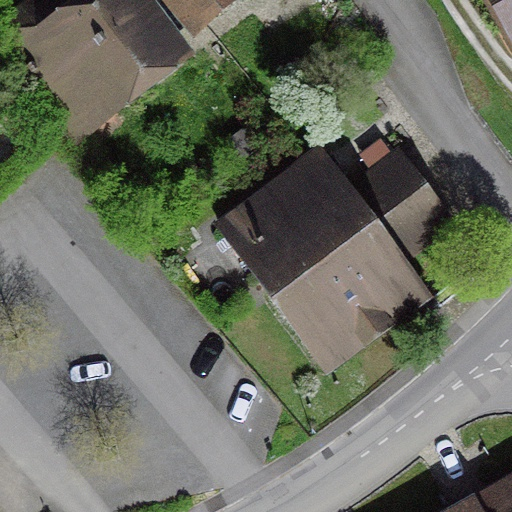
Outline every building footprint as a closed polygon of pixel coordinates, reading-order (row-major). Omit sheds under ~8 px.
[(55,0),(34,0),(0,26),(0,36),(72,131),(176,52),(137,0),(101,0),(72,22),(55,0)] [(185,0),(198,15),(215,0),(185,0)] [(511,0),(489,0),(511,40),(511,0)] [(306,162),(220,225),(320,362),(419,290),(402,262),(451,225),(399,154),(350,191),(339,175),(323,186),(306,162)] [(511,511),(511,492),(478,511),(511,511)]
